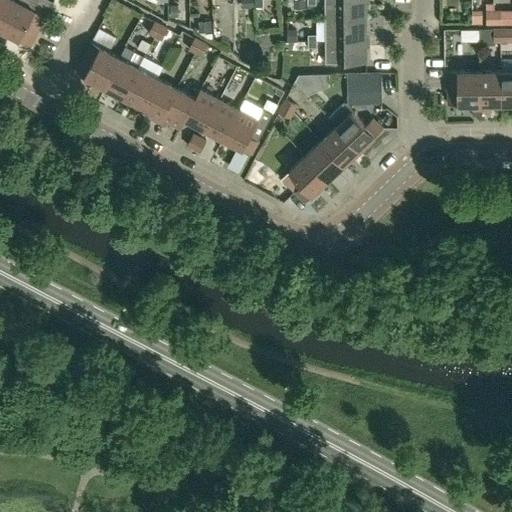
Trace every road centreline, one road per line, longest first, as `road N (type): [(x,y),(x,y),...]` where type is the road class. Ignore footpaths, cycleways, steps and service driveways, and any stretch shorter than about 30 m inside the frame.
road 1 (primary): [(452,511),(0,270)]
road 2 (tertiary): [(428,154),(346,230),(312,242),(292,239),(38,104)]
road 3 (residential): [(428,154),(413,122),(414,35),(425,0)]
